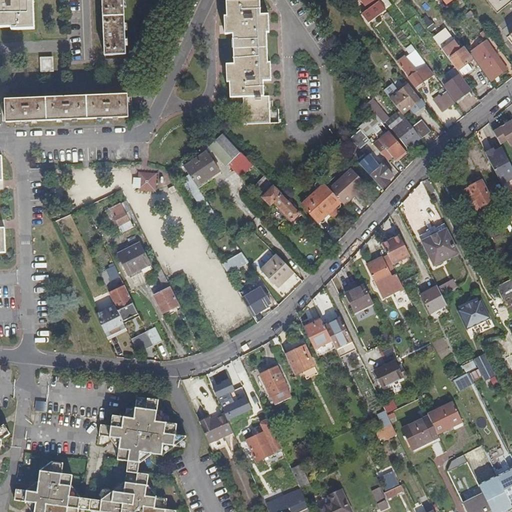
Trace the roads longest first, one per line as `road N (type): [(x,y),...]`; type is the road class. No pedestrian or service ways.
road 1 (residential): [(27,357),(167,373),(239,347),(272,326),(420,166),(511,89)]
road 2 (residential): [(207,0),(145,128),(131,136),(21,140)]
road 3 (residential): [(27,357),(21,140)]
